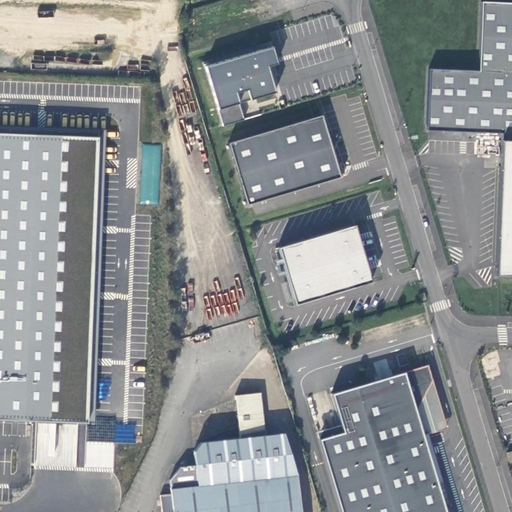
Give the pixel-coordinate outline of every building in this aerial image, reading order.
[(0,0),(0,13),(140,19),(141,1),(132,1),(132,0),(0,0)] [(502,275),(511,275),(511,2),(482,1),(479,69),(429,68),(427,131),(504,133),(503,140),(506,140),(502,275)] [(273,48),(206,67),(224,125),(244,119),(237,93),(249,89),(252,99),(276,92),(268,66),(278,63),(273,48)] [(340,177),(322,115),(229,143),(248,205),(340,177)] [(0,419),(32,421),(88,423),(100,138),(0,133),(0,419)] [(142,166),(159,167),(160,145),(143,144),(142,166)] [(142,203),(158,204),(158,174),(152,174),(152,179),(142,178),(142,203)] [(372,281),(355,224),(279,247),(296,304),(372,281)] [(424,435),(448,427),(428,364),(404,371),(424,435)] [(319,439),(340,511),(445,511),(424,435),(404,371),(331,392),(341,424),(343,432),(319,439)] [(161,495),(162,511),(300,511),(296,474),(283,434),(265,436),(260,393),(236,395),(240,438),(201,442),(194,450),(195,465),(181,466),(170,479),(171,489),(170,489),(171,494),(161,495)] [(317,431),(319,439),(343,432),(341,424),(317,431)]
